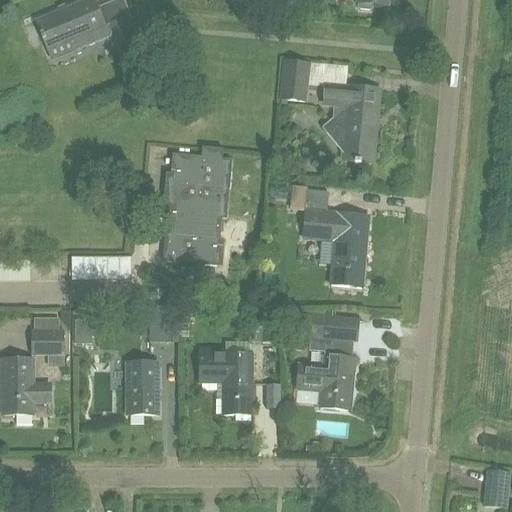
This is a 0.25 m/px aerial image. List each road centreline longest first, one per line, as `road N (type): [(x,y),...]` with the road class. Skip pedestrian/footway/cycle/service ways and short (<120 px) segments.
road 1 (residential): [(412,477),(456,0)]
road 2 (residential): [(412,477),(0,484)]
